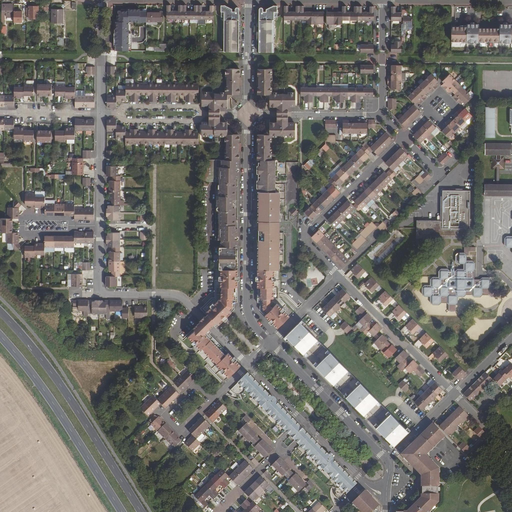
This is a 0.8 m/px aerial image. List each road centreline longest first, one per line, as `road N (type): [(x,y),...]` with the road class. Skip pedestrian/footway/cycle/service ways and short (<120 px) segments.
road 1 (primary): [(140,511),(65,393),(0,311)]
road 2 (residential): [(99,227),(103,293),(179,295),(247,365)]
road 3 (residential): [(247,114),(246,303),(271,342)]
road 4 (primary): [(0,335),(122,511)]
road 5 (residential): [(337,275),(455,393)]
road 6 (residential): [(271,342),(386,460)]
road 7 (residential): [(247,114),(101,113)]
road 8 (residential): [(306,238),(403,138)]
road 9 (residential): [(381,115),(247,114)]
road 10 (residential): [(248,0),(382,0)]
road 11 (residential): [(392,0),(511,1)]
road 12 (residential): [(209,401),(192,387),(167,415),(181,429),(209,403)]
